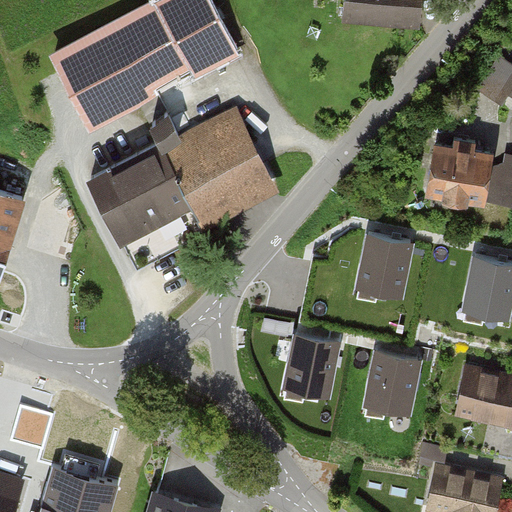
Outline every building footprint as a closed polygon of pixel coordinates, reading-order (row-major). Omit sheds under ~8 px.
[(217,0),(162,0),(59,54),(95,122),(241,45),(217,0)] [(425,0),(346,0),(345,13),(424,20),(425,0)] [(511,81),(511,65),(499,58),(481,89),(501,100),(511,81)] [(244,103),(92,179),(131,257),(283,181),(244,103)] [(454,143),(435,140),(427,194),(443,197),(443,201),(468,205),(469,200),(486,202),(493,152),(476,149),(477,139),(456,136),(454,143)] [(511,151),(505,151),(502,164),(493,163),(486,202),(511,205),(511,151)] [(0,242),(8,245),(23,197),(0,189),(0,242)] [(411,241),(369,233),(360,282),(401,290),(411,241)] [(511,291),(511,262),(476,256),(467,304),(508,312),(511,291)] [(263,329),(289,335),(291,323),(265,317),(263,329)] [(338,341),(297,333),(288,381),(329,389),(338,341)] [(419,357),(377,349),(368,398),(409,406),(419,357)] [(511,422),(511,370),(468,361),(458,407),(508,417),(511,423),(511,422)] [(492,511),(500,478),(438,465),(429,506),(449,511),(448,511),(492,511)] [(108,511),(111,505),(0,469),(0,511),(108,511)] [(220,511),(222,507),(155,487),(147,511),(220,511)]
